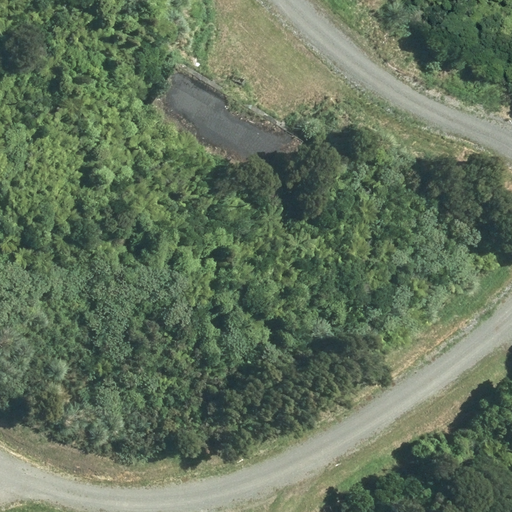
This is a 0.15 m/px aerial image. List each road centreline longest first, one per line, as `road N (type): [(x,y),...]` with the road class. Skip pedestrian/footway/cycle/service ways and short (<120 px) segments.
road 1 (track): [(511,314),(480,359),(396,414),(277,481),(164,511)]
road 2 (track): [(288,0),(371,65),(511,145)]
